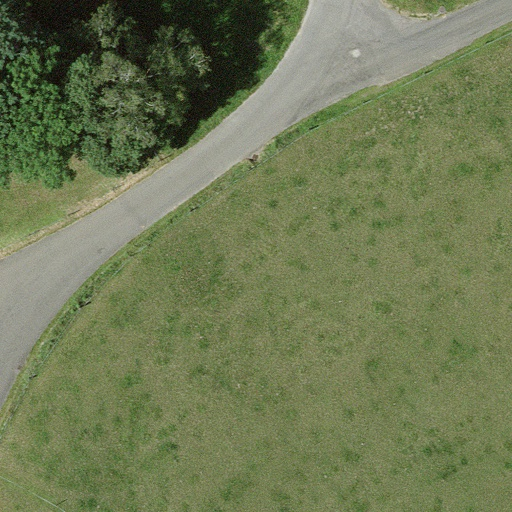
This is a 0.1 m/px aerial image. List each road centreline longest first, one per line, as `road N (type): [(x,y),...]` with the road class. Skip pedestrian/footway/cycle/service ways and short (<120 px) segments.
road 1 (unclassified): [(0,336),(33,298),(267,121),(326,43)]
road 2 (unclassified): [(326,43),(359,59),(429,44),(511,6)]
